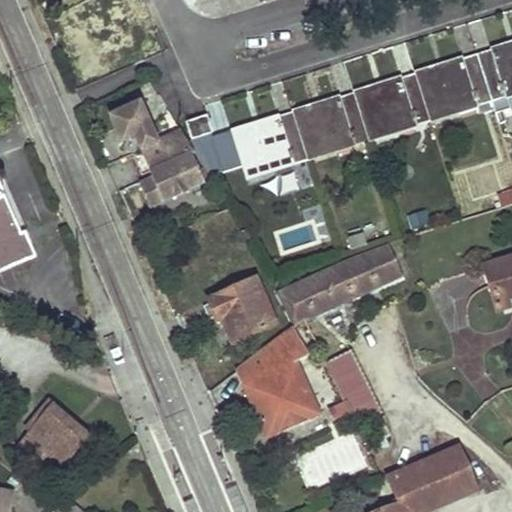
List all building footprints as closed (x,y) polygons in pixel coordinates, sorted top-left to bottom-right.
[(108,54),(142,40),(125,0),(96,0),(86,5),(72,10),(75,18),(79,16),(83,25),(88,22),(102,57),(108,54)] [(511,42),(476,54),(487,91),(491,104),(498,125),(504,123),(501,112),(508,110),(509,112),(511,111),(511,42)] [(430,123),(477,109),(472,95),(487,91),(476,54),(442,64),(445,73),(433,76),(431,68),(414,73),(430,123)] [(442,64),(431,68),(433,76),(445,73),(442,64)] [(369,143),(430,123),(414,73),(381,84),(383,92),(370,96),(368,88),(353,92),(365,129),(369,143)] [(381,84),(368,88),(370,96),(383,92),(381,84)] [(487,91),(472,95),(477,109),(491,104),(487,91)] [(351,134),(365,129),(353,92),(319,103),(321,111),(308,116),(305,108),(291,112),(307,162),(355,147),(351,134)] [(319,103),(305,108),(308,116),(321,111),(319,103)] [(139,104),(109,118),(121,143),(134,137),(140,150),(156,143),(145,118),(139,104)] [(292,167),(307,162),(291,112),(258,123),(261,130),(248,134),(246,127),(231,131),(246,181),(275,172),(273,167),(290,162),(292,167)] [(186,123),(191,141),(212,134),(206,116),(186,123)] [(258,123),(246,127),(248,134),(261,130),(258,123)] [(365,129),(351,134),(355,147),(369,143),(365,129)] [(156,143),(140,150),(150,173),(188,156),(188,157),(193,154),(180,133),(156,143)] [(218,145),(206,148),(213,167),(225,163),(218,145)] [(188,157),(188,156),(150,173),(152,178),(141,183),(152,208),(201,186),(188,157)] [(290,162),(273,167),(275,172),(292,167),(290,162)] [(0,187),(0,272),(35,258),(28,241),(23,243),(0,187)] [(511,201),(511,190),(500,194),(503,204),(511,201)] [(425,209),(406,215),(412,231),(431,225),(425,209)] [(369,245),(365,233),(347,238),(351,250),(369,245)] [(306,321),(399,277),(386,247),(339,265),(277,295),(293,328),(298,325),(306,321)] [(511,256),(481,266),(492,304),(511,297),(511,256)] [(252,281),(206,300),(215,322),(223,318),(233,345),(273,327),(252,281)] [(511,297),(492,304),(495,314),(511,308),(511,297)] [(303,337),(311,334),(306,321),(298,325),(303,337)] [(298,325),(293,328),(299,339),(303,337),(298,325)] [(236,369),(265,437),(317,414),(295,364),(309,358),(299,339),(293,328),(236,369)] [(351,352),(326,364),(344,401),(350,413),(359,433),(361,432),(384,420),(351,352)] [(332,422),(350,413),(344,401),(327,409),(332,422)] [(52,405),(17,446),(55,478),(90,436),(52,405)] [(383,424),(366,432),(373,448),(376,446),(379,453),(390,448),(387,441),(390,439),(383,424)] [(394,511),(424,511),(475,490),(457,447),(385,479),(398,511),(395,511),(394,511)] [(248,511),(238,487),(231,490),(229,491),(237,511),(248,511)] [(0,511),(11,511),(15,493),(0,489),(0,511)] [(191,500),(183,504),(186,511),(196,511),(192,500),(191,500)]
